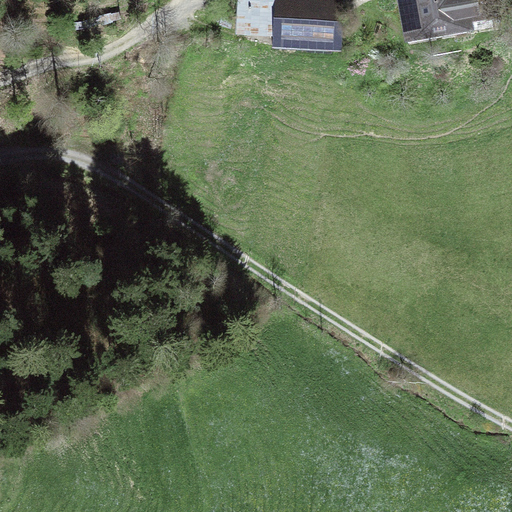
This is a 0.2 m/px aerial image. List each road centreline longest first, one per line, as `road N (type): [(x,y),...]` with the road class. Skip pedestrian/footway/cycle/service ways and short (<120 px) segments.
road 1 (track): [(511,427),(141,192),(69,159),(0,152)]
road 2 (track): [(0,78),(99,56),(194,0)]
